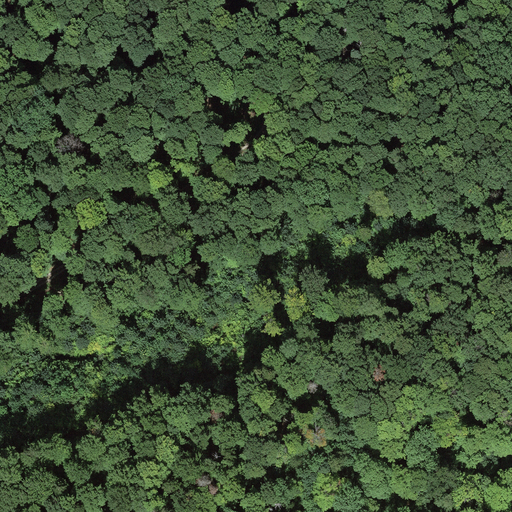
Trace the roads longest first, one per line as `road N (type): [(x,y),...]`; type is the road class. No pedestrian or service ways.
road 1 (track): [(0,457),(248,366),(381,259),(464,237),(511,238)]
road 2 (track): [(303,0),(280,98),(249,149),(22,293),(0,299)]
